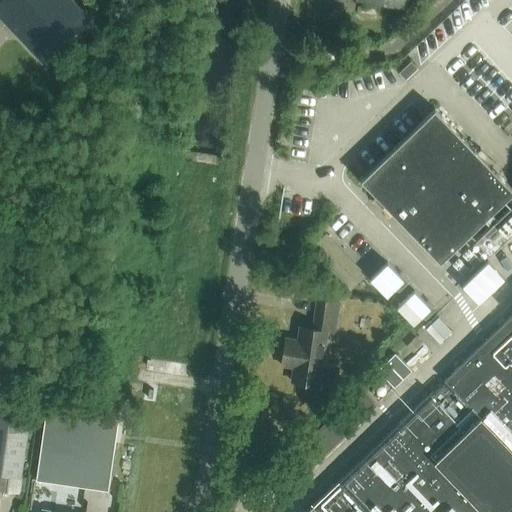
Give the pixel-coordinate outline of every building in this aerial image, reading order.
[(0,17),(43,63),(89,18),(72,0),(3,0),(0,3),(0,17)] [(398,72),(405,79),(417,68),(410,61),(398,72)] [(434,109),(360,180),(439,263),(484,220),(489,226),(475,240),(489,255),(511,232),(511,204),(496,220),(491,214),(511,193),(511,190),(492,169),(495,166),(480,150),(477,153),(434,109)] [(350,287),(366,274),(331,230),(315,243),(350,287)] [(333,335),(336,319),(338,303),(316,299),(312,328),(299,326),(297,339),(285,337),(280,364),(292,366),(290,380),(318,385),(326,334),(333,335)] [(511,315),(304,511),(504,511),(511,505),(511,315)] [(429,326),(442,341),(454,329),(441,315),(429,326)] [(411,370),(395,353),(378,370),(395,386),(411,370)] [(375,406),(365,396),(360,390),(264,481),(279,497),(375,406)] [(108,489),(118,417),(46,407),(36,479),(108,489)] [(0,473),(21,476),(29,417),(0,412),(0,473)]
